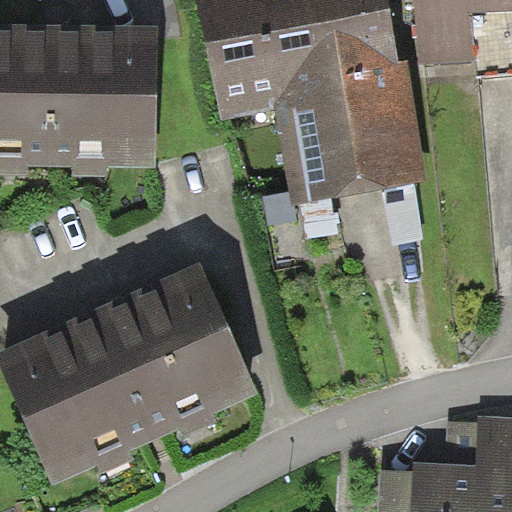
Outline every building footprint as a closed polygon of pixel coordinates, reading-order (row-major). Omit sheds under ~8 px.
[(393,0),(200,0),(223,123),(277,113),(294,208),(427,184),(393,0)] [(511,0),(416,0),(423,68),(476,64),(477,78),(511,74),(511,0)] [(158,33),(0,31),(0,171),(157,172),(158,33)] [(200,269),(0,357),(0,365),(55,488),(155,444),(258,398),(200,269)] [(511,511),(511,418),(491,417),(477,417),(477,424),(447,423),(445,466),(415,465),(414,474),(412,511),(511,511)] [(412,511),(414,474),(381,473),(379,511),(412,511)]
